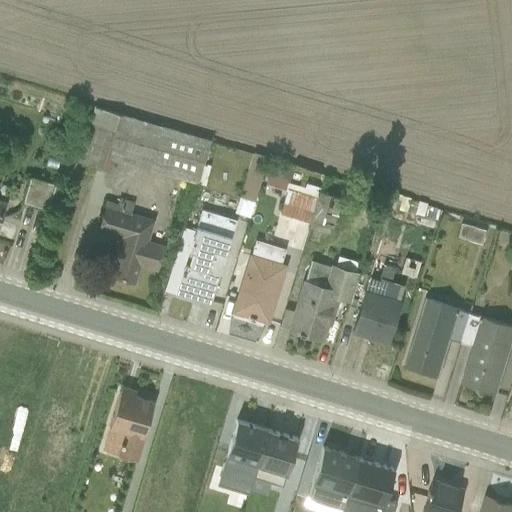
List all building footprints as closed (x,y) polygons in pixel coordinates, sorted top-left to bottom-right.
[(210,138),(90,106),(75,163),(108,171),(111,158),(196,181),(210,138)] [(234,212),(248,216),(266,156),(252,152),(234,212)] [(278,212),(310,222),(319,191),(300,186),(298,191),(286,187),(293,164),(273,158),(265,184),(285,190),(278,212)] [(48,209),(52,194),(58,195),(61,185),(29,176),(21,201),(48,209)] [(319,191),(310,222),(331,228),(341,196),(319,190),(319,191)] [(424,259),(440,207),(392,192),(388,205),(390,206),(387,214),(420,224),(417,237),(419,238),(413,255),(424,259)] [(132,280),(138,262),(154,267),(161,244),(148,240),(154,219),(130,211),(133,201),(118,197),(117,202),(106,199),(96,231),(120,238),(109,274),(132,280)] [(174,293),(208,304),(235,219),(201,208),(187,251),(192,252),(188,265),(183,264),(174,293)] [(348,227),(364,232),(371,214),(354,208),(348,227)] [(457,236),(483,242),(487,229),(460,222),(457,236)] [(253,317),(266,321),(284,263),(252,253),(234,311),(241,313),(247,315),(246,318),(253,319),(253,317)] [(303,332),(320,337),(324,323),(330,325),(338,298),(348,301),(358,270),(354,269),(357,260),(337,255),(334,263),(329,262),(328,264),(310,259),(304,279),(301,278),(286,327),(297,330),(297,332),(302,334),(303,332)] [(351,330),(386,340),(403,284),(369,273),(351,330)] [(404,362),(439,373),(450,337),(461,340),(470,311),(460,308),(460,307),(425,296),(404,362)] [(462,380),(496,390),(511,338),(511,322),(480,313),(480,314),(470,311),(461,340),(473,344),(462,380)] [(118,389),(107,425),(122,430),(115,453),(134,459),(143,434),(142,434),(152,400),(118,389)] [(218,476),(249,486),(267,428),(236,418),(218,476)] [(268,480),(281,484),(295,436),(267,428),(249,486),(249,488),(264,493),(268,480)] [(307,495),(341,506),(356,456),(322,446),(307,495)] [(341,506),(339,511),(340,511),(389,511),(393,500),(384,497),(392,466),(356,456),(341,506)] [(453,511),(461,487),(431,478),(420,511),(453,511)] [(478,511),(511,511),(511,502),(484,494),(478,511)]
